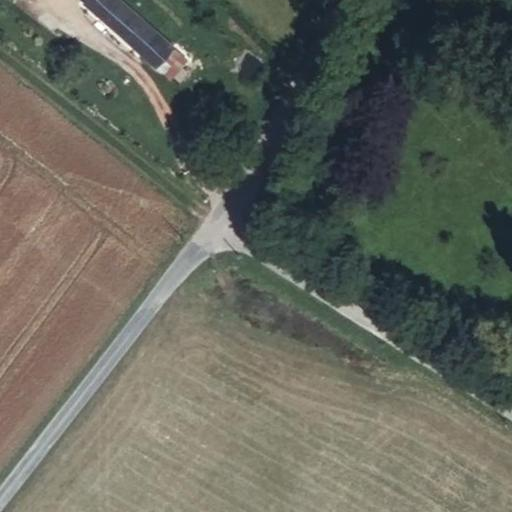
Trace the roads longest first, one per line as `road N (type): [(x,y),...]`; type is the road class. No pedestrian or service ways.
road 1 (unclassified): [(511,412),(210,222)]
road 2 (unclassified): [(210,222),(0,482)]
road 3 (track): [(0,58),(210,222)]
road 4 (unclassified): [(337,0),(210,222)]
